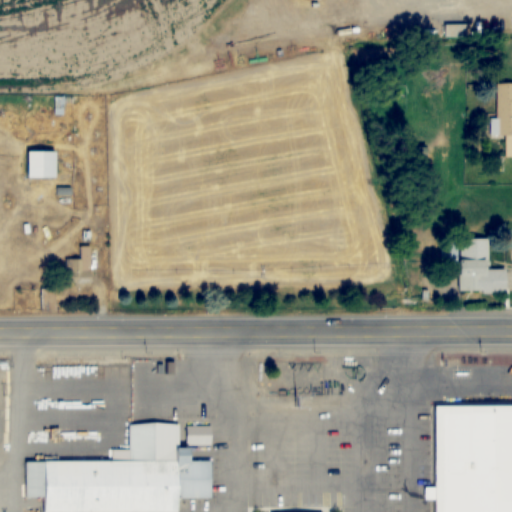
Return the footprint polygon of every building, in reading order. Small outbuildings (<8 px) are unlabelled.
[(511,155),(511,83),(496,83),(495,135),(511,135),(511,143),(511,156),(511,155)] [(55,151),(27,151),(27,178),(55,178),(55,151)] [(488,238),(461,239),(461,293),(507,293),(507,269),(488,269),(488,238)] [(90,247),(79,247),(79,259),(65,259),(65,283),(91,283),(90,247)] [(511,511),(511,405),(446,406),(446,464),(434,465),(434,511),(511,511)] [(176,448),(191,448),(191,460),(206,460),(206,496),(28,496),(28,460),(112,460),(112,448),(130,448),(130,426),(176,426),(176,448)]
